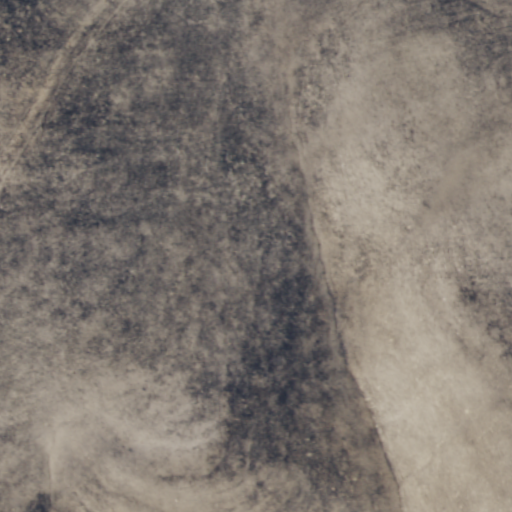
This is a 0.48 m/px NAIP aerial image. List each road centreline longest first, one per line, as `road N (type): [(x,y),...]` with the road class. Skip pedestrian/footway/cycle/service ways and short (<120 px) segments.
road 1 (track): [(0,137),(90,0)]
road 2 (track): [(390,0),(478,62),(511,67)]
